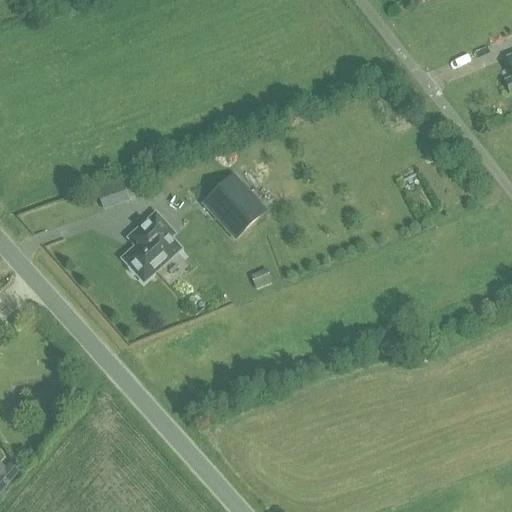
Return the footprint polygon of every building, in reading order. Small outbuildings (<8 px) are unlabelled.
[(178,175),(185,185),(207,171),(200,161),(178,175)] [(264,213),(257,205),(233,179),(205,204),(236,238),(261,216),(264,213)] [(133,189),(107,197),(110,208),(136,200),(133,189)] [(179,251),(170,241),(176,236),(157,215),(151,220),(129,240),(130,241),(131,240),(138,248),(123,261),(127,266),(127,270),(129,273),(131,276),(135,278),(139,279),(143,283),(179,251)] [(278,272),(259,278),(262,289),(281,283),(278,272)]
